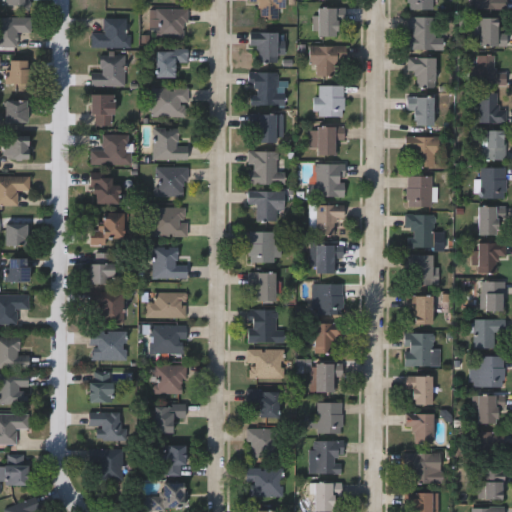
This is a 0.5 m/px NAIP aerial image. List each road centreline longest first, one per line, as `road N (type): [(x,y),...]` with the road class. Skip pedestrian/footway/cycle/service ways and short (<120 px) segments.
road 1 (residential): [(80,511),(67,492),(61,454),(60,0)]
road 2 (residential): [(214,511),(222,0)]
road 3 (residential): [(376,0),(378,511)]
